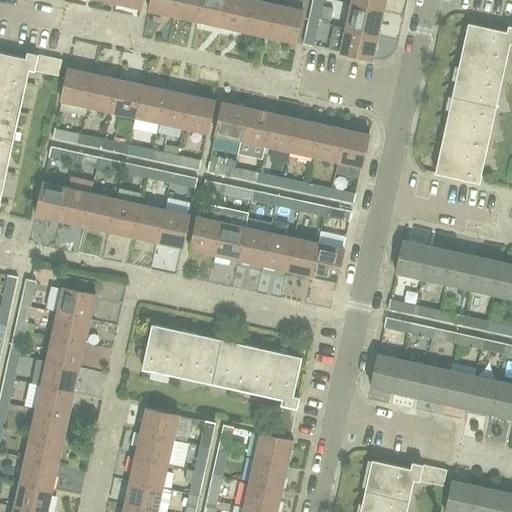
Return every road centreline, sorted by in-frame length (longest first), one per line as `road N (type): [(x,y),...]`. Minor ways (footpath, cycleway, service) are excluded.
road 1 (residential): [(335,417),(384,200)]
road 2 (residential): [(503,227),(384,200)]
